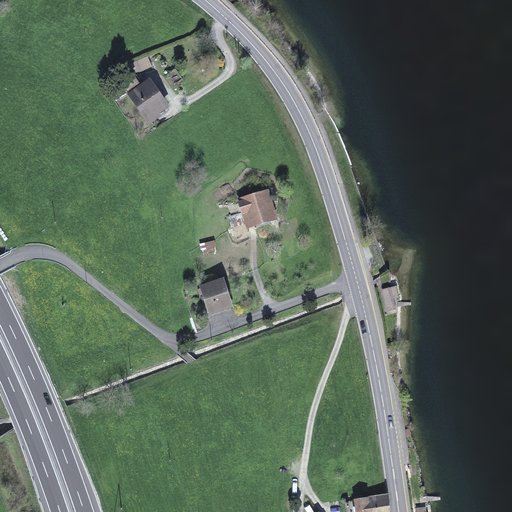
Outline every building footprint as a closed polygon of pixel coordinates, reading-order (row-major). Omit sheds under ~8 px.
[(152,66),(147,57),(136,62),(140,71),(152,66)] [(124,85),(149,123),(159,116),(157,113),(166,107),(149,83),(142,89),(134,78),(124,85)] [(239,201),(247,228),(277,219),(269,192),(239,201)] [(223,282),(198,290),(202,301),(206,300),(210,313),(221,310),(220,306),(229,303),(223,282)] [(396,310),(391,289),(383,291),(388,311),(396,310)] [(389,511),(387,497),(346,503),(347,511),(389,511)]
